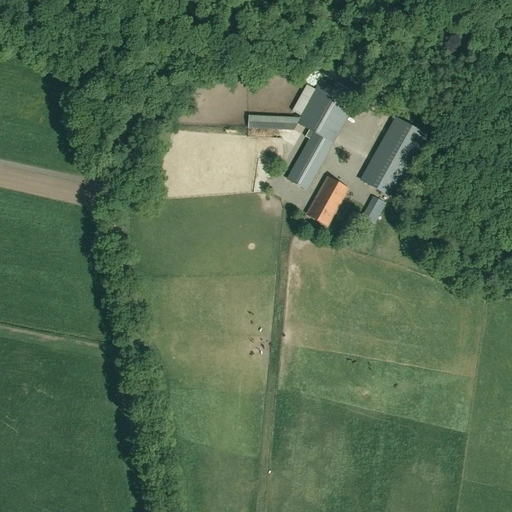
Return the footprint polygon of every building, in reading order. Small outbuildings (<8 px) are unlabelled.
[(306,190),(355,101),(320,82),(297,123),(309,130),(305,137),(310,140),(287,180),(306,190)] [(247,116),(246,128),(295,129),(295,116),(247,116)] [(394,116),(360,177),(391,195),(426,133),(394,116)] [(327,226),(347,189),(327,178),(307,215),(327,226)] [(361,218),(375,224),(384,202),(370,196),(361,218)] [(401,204),(394,206),(395,213),(403,211),(401,204)]
